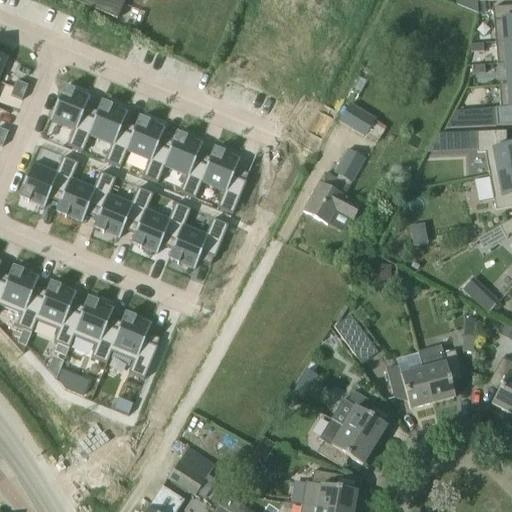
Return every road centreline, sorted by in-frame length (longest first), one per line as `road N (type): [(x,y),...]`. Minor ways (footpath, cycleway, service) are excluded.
road 1 (residential): [(55,46),(280,139)]
road 2 (residential): [(0,225),(192,307)]
road 3 (residential): [(403,511),(402,496),(436,462),(486,462),(511,487)]
road 4 (residential): [(55,46),(0,180)]
